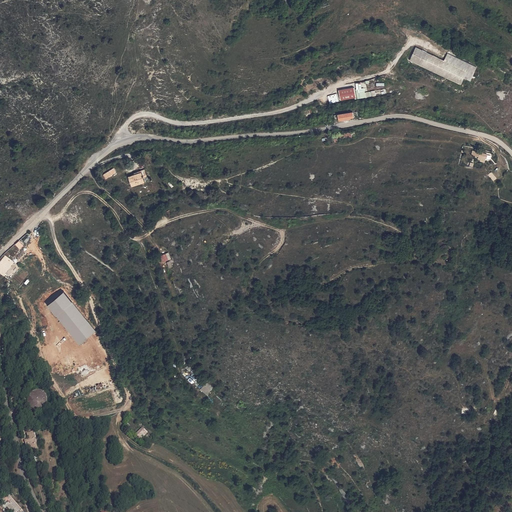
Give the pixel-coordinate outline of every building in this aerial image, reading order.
[(416,48),(410,62),(461,84),(464,76),(472,79),(478,66),(448,53),(444,60),(416,48)] [(357,87),(342,89),(343,99),(359,98),(357,87)] [(329,104),(338,101),(336,94),(327,96),(329,104)] [(335,141),(339,141),(339,138),(352,136),(351,131),(334,134),(335,141)] [(486,159),(487,160),(489,157),(479,152),(478,155),(480,156),(480,160),(484,162),(486,159)] [(115,172),(113,168),(103,174),(105,178),(115,172)] [(147,177),(145,170),(134,173),(134,175),(128,177),(131,187),(145,182),(143,179),(147,177)] [(22,239),(25,242),(30,238),(26,234),(22,239)] [(24,246),(19,241),(15,245),(20,250),(24,246)] [(14,263),(5,257),(0,264),(0,272),(2,273),(6,276),(14,263)] [(78,346),(95,333),(65,292),(47,305),(78,346)] [(200,391),(207,397),(213,390),(206,384),(200,391)] [(35,391),(34,392),(32,393),(31,394),(30,395),(30,397),(30,398),(30,400),(30,402),(31,403),(32,404),(33,405),(34,406),(36,407),(38,407),(39,407),(41,406),(42,406),(44,405),(45,403),(45,402),(46,401),(46,399),(46,397),(46,396),(45,394),(44,393),(43,392),(41,391),(40,391),(38,390),(37,391),(35,391)] [(147,432),(142,427),(136,432),(140,436),(143,432),(145,434),(147,432)] [(31,441),(33,441),(30,431),(24,433),(26,442),(24,442),(26,450),(28,449),(33,448),(31,441)] [(16,502),(17,501),(15,495),(9,497),(10,504),(16,502)] [(21,511),(16,502),(10,504),(9,505),(11,507),(13,511),(21,511)]
